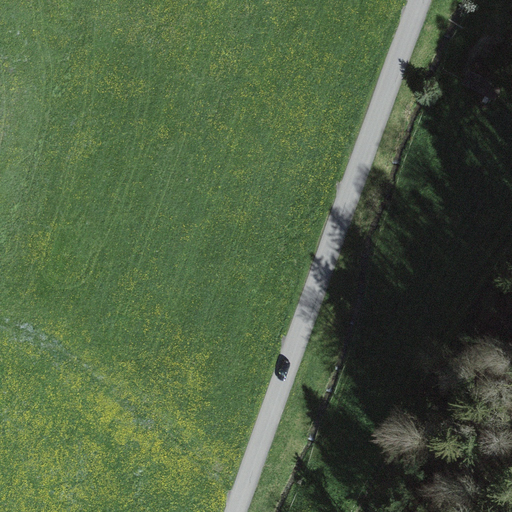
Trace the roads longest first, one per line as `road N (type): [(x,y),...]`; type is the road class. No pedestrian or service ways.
road 1 (tertiary): [(419,0),(235,511)]
road 2 (track): [(359,511),(511,254)]
